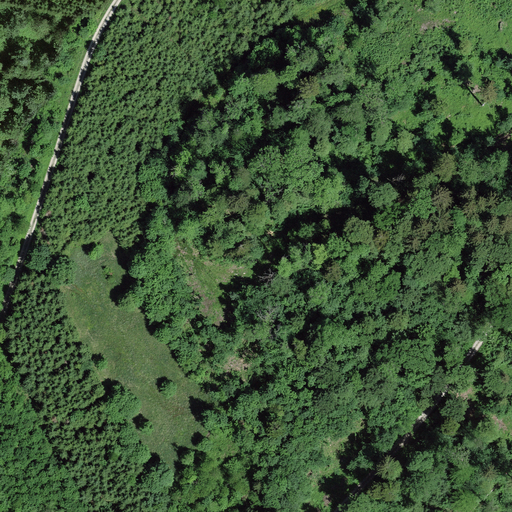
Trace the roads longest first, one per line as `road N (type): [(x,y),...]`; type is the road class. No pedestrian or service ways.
road 1 (track): [(117,0),(88,47),(0,312)]
road 2 (track): [(511,281),(410,431),(334,511)]
